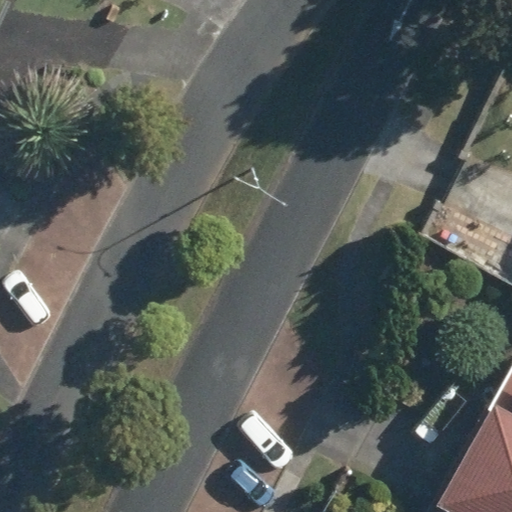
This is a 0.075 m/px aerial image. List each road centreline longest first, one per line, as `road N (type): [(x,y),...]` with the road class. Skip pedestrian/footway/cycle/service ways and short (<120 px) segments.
road 1 (residential): [(13,511),(194,141),(289,0)]
road 2 (residential): [(402,0),(156,511)]
